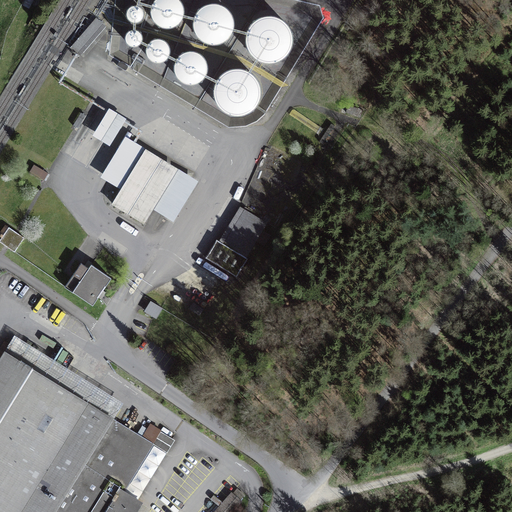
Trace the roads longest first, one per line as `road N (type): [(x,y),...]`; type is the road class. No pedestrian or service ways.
road 1 (unclassified): [(296,499),(511,228)]
road 2 (unclassified): [(296,499),(280,473),(117,347)]
road 3 (track): [(511,446),(421,477),(306,492)]
